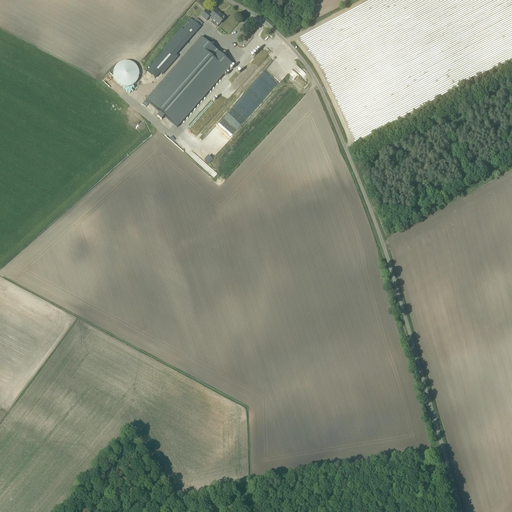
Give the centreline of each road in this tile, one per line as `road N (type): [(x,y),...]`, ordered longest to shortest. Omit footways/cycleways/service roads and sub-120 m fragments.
road 1 (unclassified): [(460,511),(370,210),(322,93),(284,40),(228,0)]
road 2 (track): [(264,22),(241,59),(203,30),(155,85),(120,89),(93,91),(0,42)]
